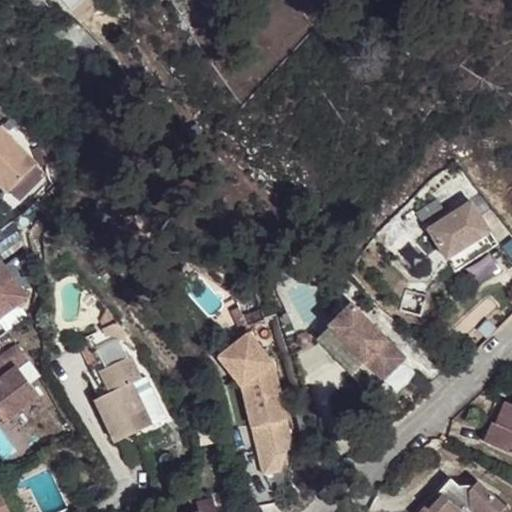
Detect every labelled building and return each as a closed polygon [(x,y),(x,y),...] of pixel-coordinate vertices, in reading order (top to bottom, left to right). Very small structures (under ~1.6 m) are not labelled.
[(0,190),(2,192),(30,164),(0,133),(0,190)] [(37,170),(30,164),(2,192),(9,199),(37,170)] [(428,220),(458,261),(500,231),(470,190),(428,220)] [(500,231),(458,261),(467,273),(509,243),(500,231)] [(0,260),(0,312),(25,293),(0,260)] [(400,277),(394,298),(416,305),(423,284),(400,277)] [(350,303),(327,325),(363,362),(381,380),(404,358),(350,303)] [(242,325),(212,350),(236,378),(252,449),(280,443),(284,429),(267,354),(242,325)] [(327,325),(314,339),(350,376),(363,362),(327,325)] [(16,341),(0,353),(0,412),(4,418),(39,392),(17,363),(27,356),(16,341)] [(131,350),(100,365),(109,385),(102,388),(93,393),(113,438),(151,419),(132,377),(141,374),(131,350)] [(109,385),(100,365),(98,356),(89,360),(102,388),(109,385)] [(511,403),(503,424),(511,427),(511,424),(511,403)] [(511,424),(511,427),(503,424),(499,422),(490,443),(511,451),(511,424)] [(252,449),(257,468),(274,464),(280,443),(252,449)] [(511,511),(509,510),(511,506),(511,503),(484,482),(476,491),(466,493),(466,486),(458,479),(445,493),(449,496),(437,511),(433,509),(430,511),(511,511)] [(198,499),(156,511),(219,511),(212,483),(195,489),(198,499)] [(0,511),(11,511),(0,488),(0,511)]
